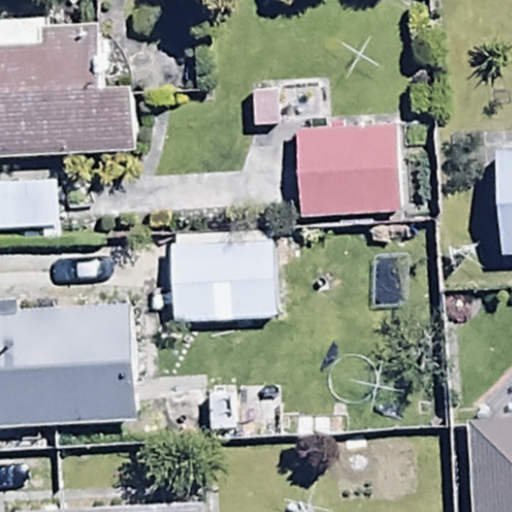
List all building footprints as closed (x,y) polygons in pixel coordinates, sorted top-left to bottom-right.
[(0,167),(136,160),(133,95),(94,97),(91,32),(44,35),(44,25),(0,27),(0,167)] [(312,89),(250,93),(253,139),(315,134),(312,89)] [(398,136),(297,141),(301,230),(403,225),(398,136)] [(511,160),(499,161),(504,264),(511,263),(511,160)] [(58,185),(0,186),(0,237),(40,237),(41,250),(60,250),(58,185)] [(271,246),(168,252),(172,332),(276,327),(271,246)] [(137,311),(0,316),(0,436),(142,430),(137,311)] [(511,511),(511,433),(471,434),(473,511),(511,511)]
